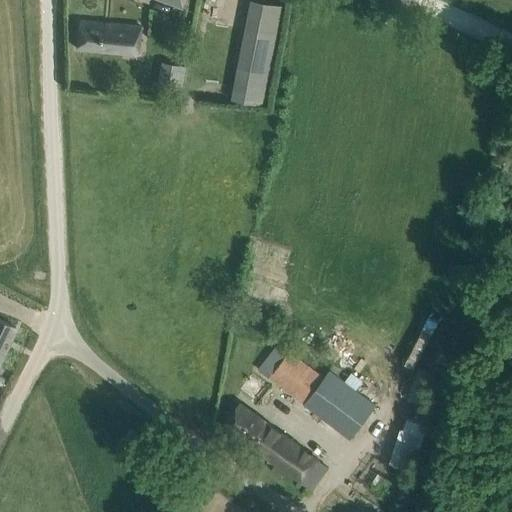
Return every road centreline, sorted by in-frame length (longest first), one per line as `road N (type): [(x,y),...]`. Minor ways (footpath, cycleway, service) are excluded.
road 1 (unclassified): [(58,329),(48,0)]
road 2 (unclassified): [(291,511),(58,329)]
road 3 (unclassified): [(0,435),(58,329)]
